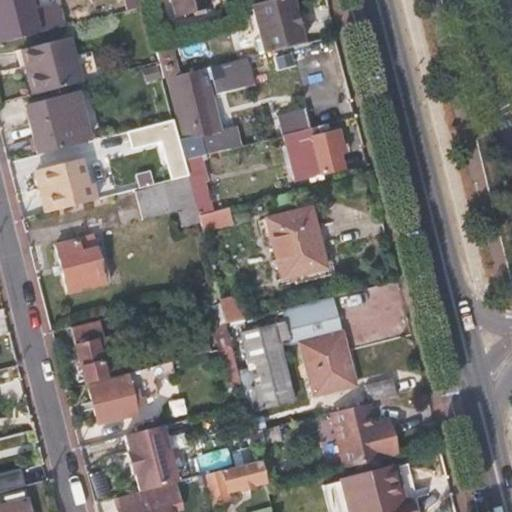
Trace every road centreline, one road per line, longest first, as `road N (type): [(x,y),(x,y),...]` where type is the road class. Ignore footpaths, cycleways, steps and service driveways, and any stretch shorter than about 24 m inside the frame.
road 1 (tertiary): [(379,0),(506,511)]
road 2 (residential): [(75,511),(0,213)]
